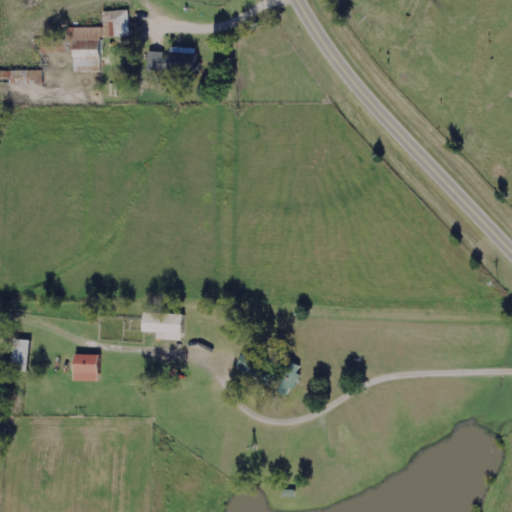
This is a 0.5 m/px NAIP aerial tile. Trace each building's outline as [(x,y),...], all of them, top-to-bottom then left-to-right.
[(104,38),(104,13),(128,13),(128,38),(104,38)] [(75,74),(75,32),(101,32),(101,74),(75,74)] [(46,84),(45,71),(1,72),(2,79),(15,79),(15,85),(46,84)] [(184,313),(184,340),(159,340),(159,333),(145,333),(145,313),(184,313)] [(14,371),(14,341),(30,341),(30,371),(14,371)] [(238,369),(249,349),(269,360),(259,380),(238,369)] [(101,355),(101,382),(77,382),(77,355),(101,355)] [(274,374),(290,360),(305,376),(289,391),(274,374)] [(180,403),(180,423),(154,423),(154,403),(180,403)]
